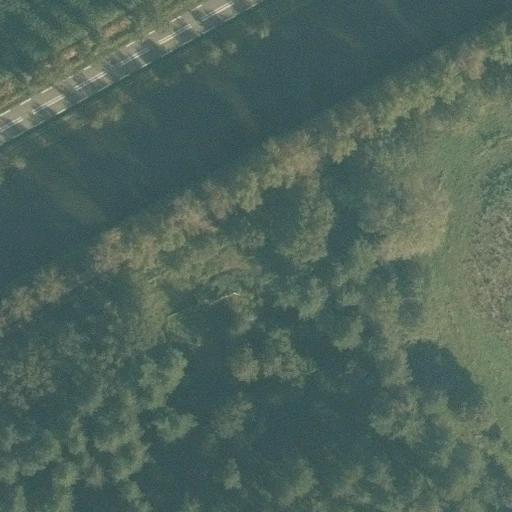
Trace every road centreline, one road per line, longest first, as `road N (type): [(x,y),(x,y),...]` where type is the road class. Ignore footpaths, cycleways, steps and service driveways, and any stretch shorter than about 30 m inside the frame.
road 1 (track): [(0,318),(511,39)]
road 2 (secondary): [(0,130),(237,0)]
